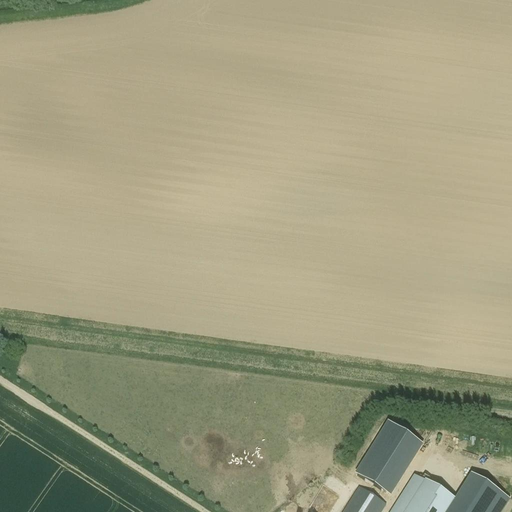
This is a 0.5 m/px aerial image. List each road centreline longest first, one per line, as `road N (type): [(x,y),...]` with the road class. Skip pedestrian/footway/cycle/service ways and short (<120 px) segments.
road 1 (track): [(46,368),(85,358),(511,415)]
road 2 (track): [(203,511),(0,378)]
road 3 (track): [(388,398),(352,417),(234,511)]
